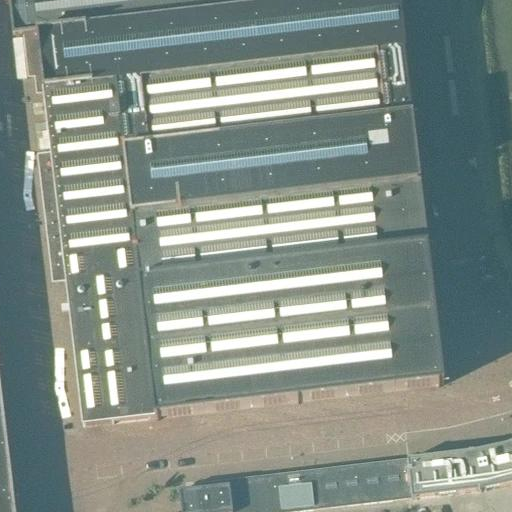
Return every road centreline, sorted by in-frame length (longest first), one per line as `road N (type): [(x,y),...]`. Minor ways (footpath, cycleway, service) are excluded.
road 1 (unclassified): [(489,403),(37,460)]
road 2 (unclassified): [(489,403),(465,344),(433,0)]
road 3 (unclassified): [(37,460),(0,183)]
